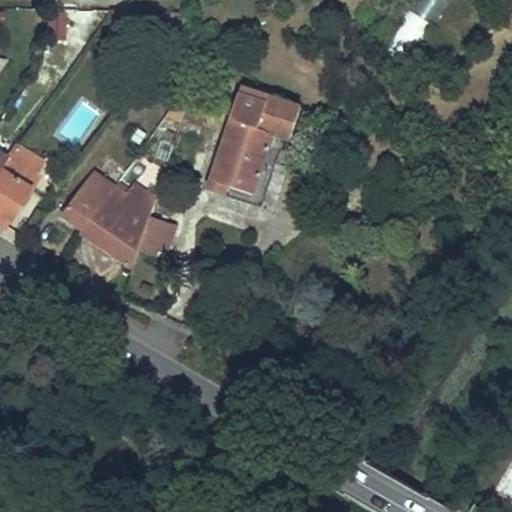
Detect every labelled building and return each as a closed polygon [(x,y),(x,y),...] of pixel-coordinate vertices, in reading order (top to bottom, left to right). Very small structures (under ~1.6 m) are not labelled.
[(44,59),(60,62),(62,49),(46,47),(44,59)] [(120,69),(106,88),(111,92),(125,72),(136,80),(142,73),(149,63),(133,52),(126,61),(120,69)] [(60,62),(44,59),(30,80),(45,89),(60,62)] [(122,100),(136,80),(125,72),(111,92),(122,100)] [(246,92),(271,100),(274,91),(249,83),(246,92)] [(302,133),(310,112),(271,100),(246,92),(209,195),(230,202),(234,187),(257,196),(279,144),(270,141),(276,125),(302,133)] [(179,99),(176,98),(164,117),(184,124),(187,113),(191,103),(179,99)] [(302,133),(276,125),(270,141),(279,144),(297,150),(302,133)] [(341,148),(366,157),(371,143),(326,126),(323,134),(343,142),(341,148)] [(137,128),(131,139),(140,145),(146,133),(137,128)] [(17,143),(10,154),(37,172),(45,161),(17,143)] [(0,167),(10,154),(0,146),(0,167)] [(0,167),(0,225),(4,229),(43,176),(37,172),(10,154),(0,167)] [(117,183),(96,170),(66,213),(87,227),(111,192),(117,183)] [(132,205),(111,192),(87,227),(85,230),(138,268),(144,252),(156,218),(164,190),(152,186),(145,199),(137,195),(132,205)] [(182,228),(156,218),(144,252),(159,257),(164,243),(173,247),(182,228)]
